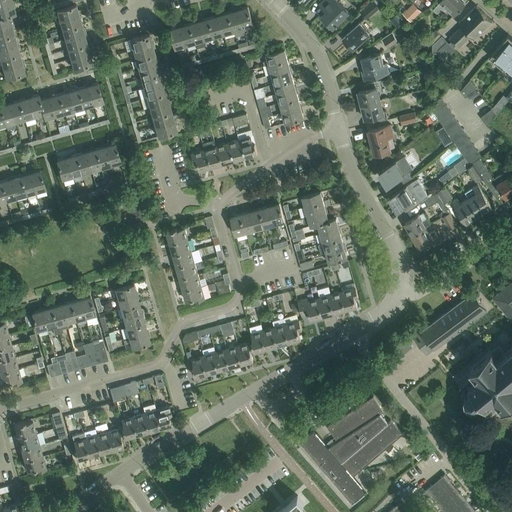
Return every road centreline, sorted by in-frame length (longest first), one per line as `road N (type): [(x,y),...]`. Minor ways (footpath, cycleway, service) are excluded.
road 1 (residential): [(0,402),(9,407),(162,360),(180,324),(228,307),(238,295),(222,201),(310,139),(339,130)]
road 2 (residential): [(122,473),(377,318),(398,292)]
road 3 (residential): [(398,292),(400,254),(349,166),(339,130)]
road 4 (residential): [(339,130),(311,47),(271,0)]
road 5 (residential): [(398,292),(428,288),(511,231)]
